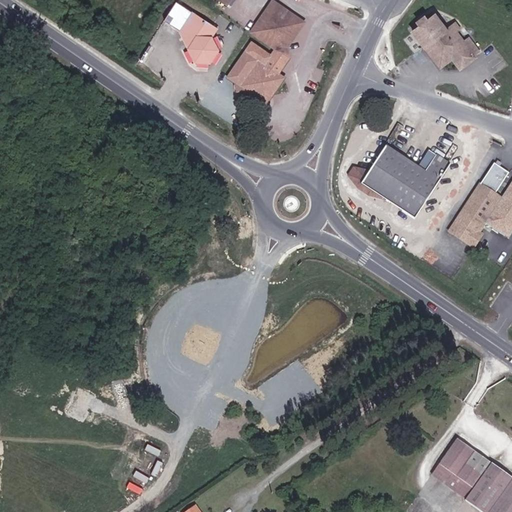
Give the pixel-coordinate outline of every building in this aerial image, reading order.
[(299,18),(278,4),(270,5),(255,26),(257,38),(275,50),(289,59),(287,47),(301,27),(299,18)] [(189,14),(176,35),(191,66),(207,66),(214,53),(208,39),(214,31),(189,14)] [(435,15),(428,20),(428,24),(424,26),(421,26),(413,31),(425,47),(428,44),(442,62),(450,55),(453,58),(461,68),(475,57),(475,56),(480,52),(468,37),(463,41),(456,32),(460,29),(456,23),(447,30),(435,15)] [(418,22),(421,26),(424,26),(428,24),(428,20),(425,17),(418,22)] [(428,44),(425,47),(441,67),(453,58),(450,55),(442,62),(428,44)] [(289,59),(275,50),(265,64),(245,51),(227,76),(234,81),(236,91),(248,90),(261,99),(270,97),(284,77),(278,73),(289,59)] [(369,171),(357,169),(348,179),(358,189),(369,196),(384,199),(412,217),(447,162),(436,155),(426,171),(386,145),(369,171)] [(494,196),(507,175),(496,168),(487,162),(442,233),(468,249),(483,225),(499,199),(494,196)] [(348,179),(357,169),(353,168),(348,176),(348,179)] [(511,181),(499,199),(483,225),(507,241),(511,234),(511,181)] [(511,511),(511,478),(457,439),(439,464),(473,488),(465,500),(464,500),(481,511),(511,511)] [(147,445),(144,451),(158,457),(160,451),(147,445)] [(163,464),(157,461),(151,475),(157,477),(163,464)] [(473,488),(439,464),(431,475),(465,500),(473,488)] [(149,479),(136,471),(133,476),(145,484),(149,479)] [(143,490),(130,483),(127,489),(140,496),(143,490)]
